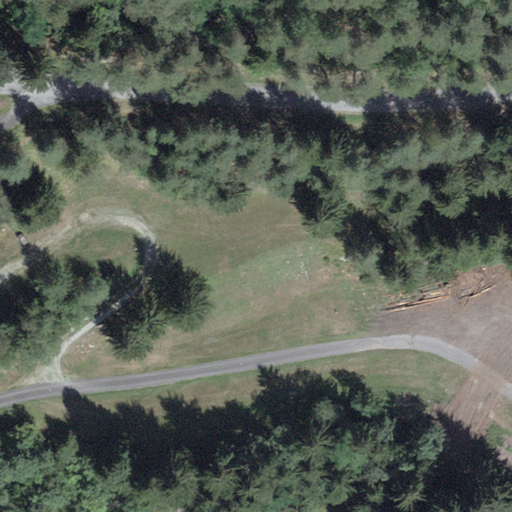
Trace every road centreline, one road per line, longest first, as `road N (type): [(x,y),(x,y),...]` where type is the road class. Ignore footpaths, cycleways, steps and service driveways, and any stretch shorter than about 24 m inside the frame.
road 1 (track): [(511,394),(450,353),(401,342),(42,390),(69,336),(151,267),(150,225),(141,215),(110,216),(0,275)]
road 2 (unclassified): [(511,91),(378,106),(0,85)]
